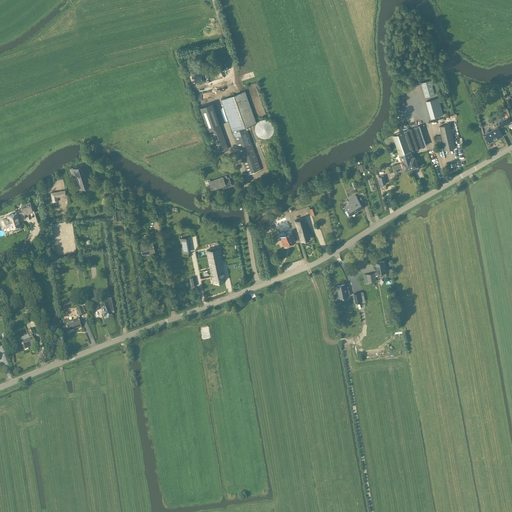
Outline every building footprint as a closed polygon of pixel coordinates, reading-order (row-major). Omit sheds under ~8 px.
[(421,82),(425,97),(435,94),(439,92),(435,79),(431,80),(431,79),(421,82)] [(245,91),(235,95),(221,100),(247,174),(261,170),(246,126),(256,123),(245,91)] [(431,118),(443,115),(438,97),(426,101),(431,118)] [(228,149),(212,103),(200,107),(216,153),(228,149)] [(502,127),(511,122),(508,117),(499,122),(502,127)] [(255,127),(255,130),(255,133),(257,136),(259,138),(262,139),(265,139),(268,138),(271,136),(272,134),(274,131),(274,129),(273,126),(272,123),(270,121),(267,120),(264,120),(261,120),(258,122),(256,124),(255,127)] [(450,124),(447,124),(439,126),(444,150),(456,148),(450,124)] [(406,159),(408,158),(413,157),(412,155),(411,150),(426,145),(419,126),(409,130),(404,131),(393,135),(386,137),(383,138),(385,146),(387,145),(387,148),(390,147),(391,151),(397,149),(398,152),(394,153),(395,155),(399,154),(399,155),(404,153),(406,159)] [(485,133),(485,134),(489,143),(502,136),(498,127),(489,132),(489,131),(487,131),(485,132),(485,133)] [(404,153),(399,155),(401,160),(402,163),(392,166),(395,172),(404,169),(405,170),(406,171),(407,171),(409,170),(409,169),(411,168),(408,158),(406,159),(404,153)] [(416,159),(415,156),(413,157),(408,158),(411,168),(414,167),(414,168),(416,168),(418,167),(418,166),(417,162),(418,162),(418,160),(417,159),(416,159)] [(86,163),(78,166),(82,180),(85,187),(91,185),(89,181),(92,180),(86,163)] [(82,180),(78,166),(70,169),(75,182),(76,182),(79,189),(85,187),(82,180)] [(231,186),(228,177),(227,177),(226,175),(223,176),(210,181),(210,179),(208,180),(211,190),(226,185),(227,187),(231,186)] [(51,193),(52,202),(53,202),(57,202),(57,201),(58,201),(58,197),(66,196),(65,190),(51,193)] [(359,209),(360,209),(363,207),(355,195),(349,199),(351,202),(353,204),(346,208),(350,214),(359,209)] [(33,212),(31,205),(21,208),(23,215),(33,212)] [(318,214),(315,207),(309,209),(311,216),(318,214)] [(112,211),(114,215),(114,220),(121,219),(120,209),(112,211)] [(20,221),(17,212),(7,216),(8,218),(3,219),(6,228),(10,226),(11,229),(21,226),(19,221),(20,221)] [(267,214),(256,221),(262,230),(266,227),(264,223),(270,219),(267,214)] [(286,217),(274,223),(284,247),(296,242),(286,217)] [(304,218),(295,221),(300,241),(310,238),(304,218)] [(188,237),(180,239),(182,254),(191,252),(188,237)] [(155,252),(153,242),(140,244),(142,255),(155,252)] [(218,247),(206,250),(213,283),(221,281),(221,282),(224,281),(225,280),(218,247)] [(385,266),(384,261),(376,262),(378,272),(372,274),(372,277),(381,276),(380,272),(386,271),(389,270),(388,266),(385,266)] [(345,284),(338,285),(339,289),(337,290),(338,295),(340,294),(341,297),(340,297),(340,298),(348,296),(347,294),(350,294),(349,289),(346,289),(346,287),(345,284)] [(97,305),(98,305),(95,297),(91,298),(92,306),(93,306),(94,312),(99,310),(97,305)] [(100,305),(101,307),(100,307),(105,319),(112,316),(111,313),(113,312),(111,299),(106,300),(101,303),(102,305),(100,305)] [(84,315),(81,307),(76,309),(79,317),(84,315)] [(27,314),(26,314),(27,316),(28,319),(34,317),(32,309),(26,311),(27,314)] [(78,319),(69,323),(68,320),(66,319),(63,320),(63,322),(64,325),(65,325),(68,332),(81,328),(78,319)] [(211,339),(209,327),(199,328),(201,340),(211,339)] [(32,337),(29,339),(21,342),(24,350),(30,348),(30,349),(36,347),(32,337)]
